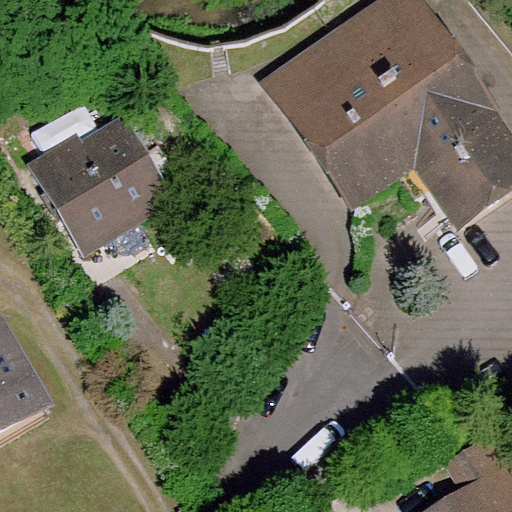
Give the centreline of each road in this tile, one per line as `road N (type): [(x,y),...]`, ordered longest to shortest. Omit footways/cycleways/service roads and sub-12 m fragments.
road 1 (unknown): [(346,412),(511,296)]
road 2 (residential): [(251,511),(292,484),(346,412)]
